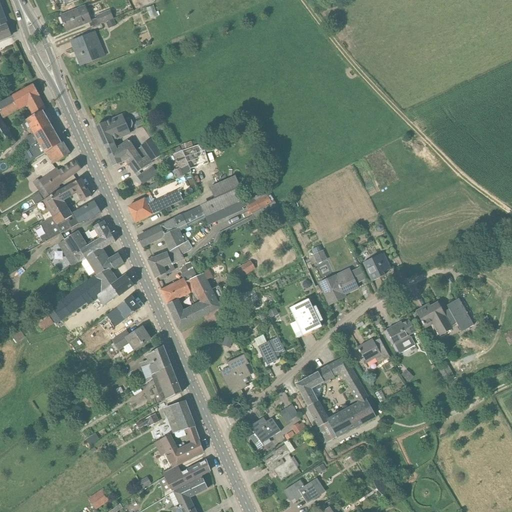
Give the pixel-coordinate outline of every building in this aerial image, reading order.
[(66,31),(91,22),(85,7),(62,16),(65,24),(63,24),(66,31)] [(110,11),(97,16),(100,23),(113,18),(110,11)] [(116,26),(113,20),(106,23),(109,29),(116,26)] [(0,40),(11,36),(7,25),(0,27),(0,40)] [(80,66),(89,63),(105,57),(95,33),(71,42),(80,66)] [(34,116),(42,112),(45,110),(38,97),(40,96),(34,86),(0,104),(0,114),(2,117),(27,103),(34,116)] [(31,128),(36,134),(51,126),(42,112),(34,116),(19,125),(22,132),(31,128)] [(131,134),(129,129),(132,128),(133,124),(131,120),(127,118),(124,120),(122,115),(96,127),(109,156),(117,150),(113,142),(131,134)] [(0,136),(5,146),(14,141),(0,117),(0,136)] [(36,134),(28,137),(24,139),(14,148),(17,150),(26,143),(27,143),(32,148),(29,150),(35,159),(46,152),(47,153),(61,144),(51,126),(36,134)] [(242,131),(248,144),(255,141),(252,133),(249,128),(242,131)] [(153,161),(152,160),(162,154),(152,140),(136,151),(135,151),(141,160),(147,156),(151,162),(153,161)] [(135,151),(136,151),(130,142),(117,151),(117,150),(109,156),(113,167),(126,162),(131,168),(134,166),(139,173),(153,162),(153,161),(151,162),(147,156),(141,160),(135,151)] [(184,144),(186,150),(193,148),(191,142),(184,144)] [(47,153),(54,164),(69,155),(62,144),(61,144),(47,153)] [(203,144),(193,148),(186,150),(184,144),(179,146),(182,152),(190,170),(209,164),(203,144)] [(176,180),(191,173),(190,170),(182,152),(174,155),(180,169),(173,172),(176,180)] [(38,191),(43,200),(44,201),(62,191),(58,185),(81,170),(75,162),(58,173),(56,170),(39,181),(38,182),(37,184),(37,187),(37,189),(38,191)] [(143,185),(158,175),(152,167),(137,177),(143,185)] [(240,202),(246,199),(235,176),(210,188),(215,200),(174,219),(174,220),(138,238),(143,248),(164,238),(165,238),(164,236),(177,229),(179,231),(208,216),(240,202)] [(250,197),(260,191),(254,179),(244,185),(250,197)] [(47,208),(53,217),(67,209),(62,200),(76,191),(82,202),(91,197),(81,180),(62,191),(44,201),(43,200),(35,205),(39,212),(47,208)] [(253,196),(256,201),(269,193),(267,189),(253,196)] [(171,196),(155,204),(151,197),(128,207),(131,214),(136,224),(153,216),(153,215),(166,209),(171,207),(183,200),(178,191),(171,194),(171,196)] [(269,193),(256,201),(256,202),(247,207),(251,215),(252,214),(274,202),(269,193)] [(274,202),(252,214),(254,219),(262,214),(263,215),(277,207),(275,204),(274,202)] [(74,214),(80,224),(81,225),(100,213),(94,203),(74,214)] [(71,216),(67,209),(53,217),(40,225),(46,234),(40,238),(43,244),(50,241),(72,228),(80,224),(74,214),(71,216)] [(14,222),(10,214),(2,219),(6,226),(14,222)] [(98,252),(102,250),(115,242),(103,222),(88,231),(92,238),(95,242),(94,243),(98,252)] [(383,232),(384,229),(382,225),(379,224),(376,226),(375,229),(376,232),(380,233),(383,232)] [(182,236),(180,231),(179,231),(177,229),(164,236),(165,238),(164,238),(170,252),(184,243),(188,241),(184,234),(182,236)] [(98,252),(94,243),(87,247),(78,232),(65,240),(79,263),(81,263),(98,252)] [(167,254),(172,265),(184,260),(182,256),(192,249),(188,241),(184,243),(170,252),(167,254)] [(53,247),(43,253),(49,263),(59,256),(53,247)] [(98,252),(81,263),(91,279),(98,274),(100,277),(109,270),(113,268),(114,269),(124,263),(119,254),(109,260),(102,250),(98,252)] [(317,265),(327,260),(323,250),(313,255),(317,265)] [(164,268),(172,265),(167,254),(149,261),(156,279),(166,274),(164,268)] [(385,276),(383,273),(391,269),(383,254),(363,264),(372,282),(385,276)] [(234,272),(238,279),(255,269),(251,261),(234,272)] [(197,278),(194,271),(190,262),(186,264),(180,271),(183,276),(184,280),(162,291),(168,305),(179,300),(190,294),(190,293),(185,283),(197,278)] [(358,289),(356,285),(366,280),(359,267),(350,272),(350,273),(337,279),(336,276),(319,284),(329,306),(340,300),(339,298),(358,289)] [(207,281),(214,278),(210,269),(202,273),(203,275),(197,278),(185,283),(190,293),(190,294),(195,291),(200,303),(184,311),(179,300),(168,305),(179,330),(209,316),(209,315),(222,310),(207,281)] [(127,275),(116,283),(109,270),(100,277),(98,274),(91,279),(61,301),(47,312),(56,324),(86,303),(88,306),(98,299),(104,307),(118,296),(119,297),(134,286),(127,275)] [(21,302),(17,297),(11,302),(15,307),(21,302)] [(126,319),(140,309),(131,297),(107,316),(111,321),(121,313),(126,319)] [(316,307),(313,308),(309,300),(290,309),(296,321),(290,325),(297,338),(314,330),(312,325),(322,320),(316,307)] [(461,333),(473,326),(459,300),(447,306),(449,311),(443,314),(438,305),(431,309),(429,305),(417,312),(426,328),(433,324),(440,337),(452,329),(449,324),(455,321),(461,333)] [(267,312),(270,319),(279,315),(276,308),(267,312)] [(34,320),(42,332),(54,324),(46,313),(34,320)] [(409,336),(416,332),(409,321),(398,327),(397,325),(386,331),(394,344),(399,354),(415,346),(411,338),(410,338),(409,336)] [(130,343),(135,350),(150,340),(142,328),(129,337),(126,332),(112,342),(118,350),(130,343)] [(10,337),(16,344),(26,336),(20,329),(10,337)] [(222,346),(227,347),(230,339),(224,337),(222,346)] [(278,337),(258,347),(267,366),(278,361),(275,356),(285,351),(278,337)] [(378,365),(390,358),(379,339),(370,344),(369,342),(358,348),(367,364),(375,359),(378,365)] [(156,377),(171,368),(163,347),(145,357),(147,362),(140,364),(144,376),(135,381),(140,388),(153,380),(153,382),(156,380),(156,377)] [(227,363),(230,370),(221,374),(227,387),(230,394),(246,387),(244,384),(249,382),(245,374),(248,373),(244,366),(249,364),(244,355),(227,363)] [(378,415),(367,397),(345,358),(328,367),(334,377),(342,373),(360,404),(367,401),(375,416),(378,415)] [(393,367),(391,362),(384,366),(386,371),(393,367)] [(446,363),(437,368),(444,381),(453,376),(446,363)] [(334,377),(328,367),(318,373),(296,385),(327,443),(375,417),(375,416),(367,401),(360,404),(328,421),(311,390),(324,383),(324,384),(335,378),(334,377)] [(162,401),(172,397),(182,393),(171,368),(156,377),(156,380),(153,382),(162,401)] [(413,378),(406,370),(401,375),(408,383),(413,378)] [(142,392),(140,390),(139,388),(132,392),(133,394),(134,397),(142,392)] [(186,430),(194,428),(184,402),(169,408),(166,411),(166,414),(173,433),(176,432),(184,430),(186,430)] [(281,409),(287,421),(299,415),(294,403),(281,409)] [(149,427),(159,422),(155,415),(146,420),(145,419),(136,425),(138,430),(147,424),(149,427)] [(261,445),(280,432),(272,419),(263,424),(260,420),(250,427),(261,445)] [(298,423),(291,428),(296,435),(303,431),(298,423)] [(118,432),(122,438),(132,432),(129,426),(118,432)] [(194,428),(186,430),(191,444),(178,451),(170,435),(154,444),(161,457),(166,455),(173,468),(177,466),(203,452),(195,428),(194,428)] [(285,436),(287,440),(294,435),(292,431),(285,436)] [(88,439),(92,446),(98,442),(94,435),(88,439)] [(273,471),(280,482),(291,474),(290,473),(298,468),(289,455),(291,454),(285,445),(272,454),(274,456),(264,462),(271,472),(273,471)] [(172,490),(201,476),(210,471),(206,461),(181,474),(177,466),(173,468),(163,474),(165,477),(158,481),(164,493),(171,489),(172,490)] [(326,469),(323,464),(315,469),(318,474),(326,469)] [(179,505),(190,500),(189,498),(207,489),(201,476),(172,490),(179,505)] [(147,478),(139,482),(143,489),(151,484),(147,478)] [(307,504),(320,496),(311,483),(304,487),(300,481),(283,492),(290,502),(292,501),(294,503),(303,497),(307,504)] [(95,509),(109,500),(104,489),(88,498),(95,509)] [(195,511),(190,500),(179,505),(171,509),(172,511),(195,511)]
